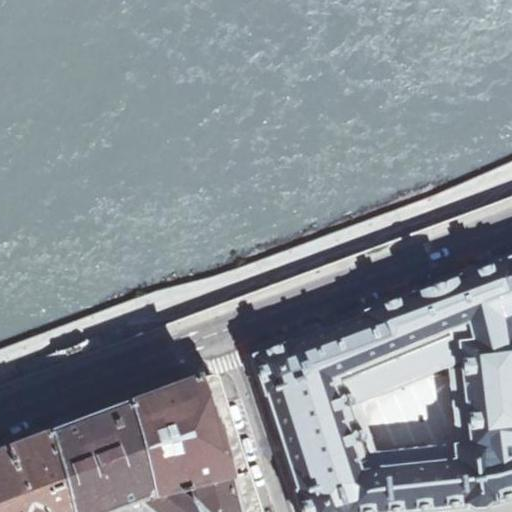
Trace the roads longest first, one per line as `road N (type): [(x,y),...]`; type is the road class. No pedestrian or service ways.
road 1 (secondary): [(0,414),(511,226)]
road 2 (tertiary): [(511,173),(341,243),(0,360)]
